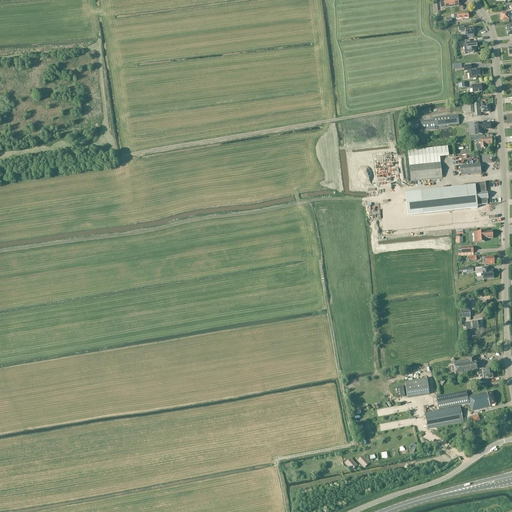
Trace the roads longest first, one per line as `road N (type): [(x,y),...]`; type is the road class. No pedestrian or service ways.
road 1 (track): [(0,179),(498,94)]
road 2 (tertiary): [(511,390),(495,43),(475,0)]
road 3 (track): [(0,250),(364,199)]
road 4 (unclassified): [(353,511),(436,482),(511,439)]
